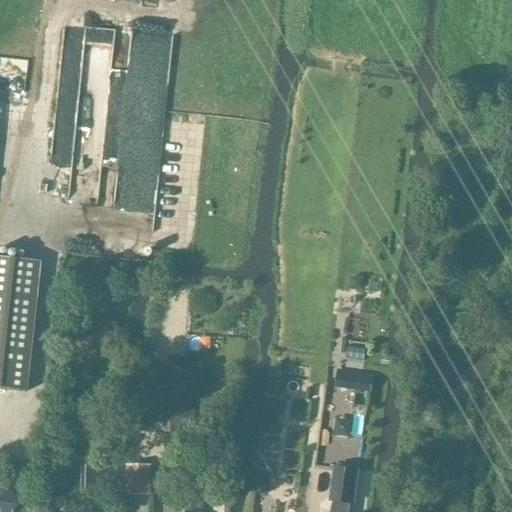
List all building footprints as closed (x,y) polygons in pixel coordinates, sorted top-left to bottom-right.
[(0,257),(0,390),(26,393),(39,262),(0,257)] [(186,434),(188,397),(191,371),(165,371),(163,395),(160,432),(186,434)] [(334,467),(329,501),(331,501),(333,501),(350,504),(353,504),(358,471),(334,467)] [(124,469),(124,496),(148,497),(149,469),(124,469)] [(350,504),(333,501),(331,511),(349,511),(350,506),(350,504)]
